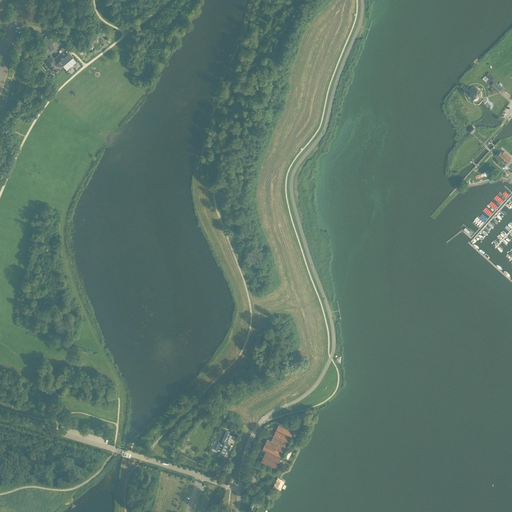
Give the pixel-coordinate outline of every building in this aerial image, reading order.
[(50,51),(53,48),(47,42),(43,46),(44,47),(46,46),(50,51)] [(62,66),(72,57),(66,50),(56,58),(57,60),(55,62),(50,57),(44,62),(53,73),(60,68),(60,69),(63,66),(62,66)] [(501,89),(493,81),(490,85),(498,93),(501,89)] [(473,89),(470,93),(470,96),(474,99),(478,98),(480,95),(480,91),(476,88),(473,89)] [(502,149),(497,155),(505,163),(511,158),(502,149)] [(278,425),(274,432),(270,441),(267,439),(262,450),(266,451),(261,462),(275,469),(293,431),(278,425)] [(237,436),(239,430),(232,427),(230,434),(237,436)] [(225,442),(229,432),(229,431),(223,429),(222,431),(218,441),(221,442),(217,451),(225,454),(229,444),(225,442)]
